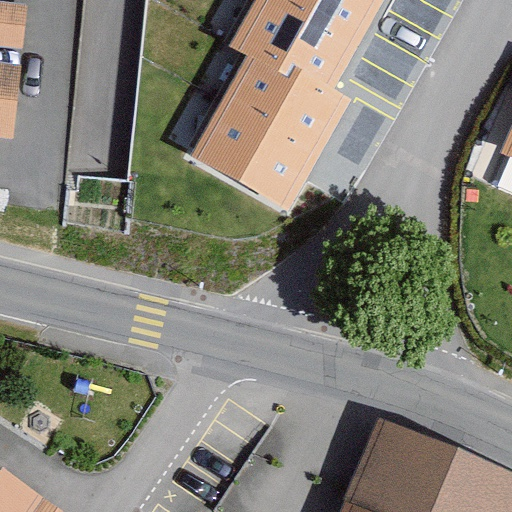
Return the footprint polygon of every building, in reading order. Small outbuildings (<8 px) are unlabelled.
[(385,0),(257,0),(231,47),(248,56),(193,157),(290,209),(352,100),(336,91),(385,0)] [(0,138),(14,140),(21,65),(0,62),(0,46),(24,48),(28,6),(0,3),(0,138)] [(511,133),(503,153),(511,157),(511,133)] [(511,511),(511,484),(383,430),(347,511),(511,511)] [(0,511),(36,511),(43,504),(0,474),(0,511)]
